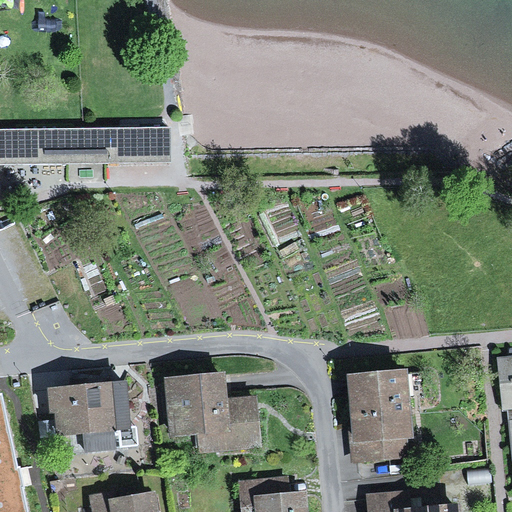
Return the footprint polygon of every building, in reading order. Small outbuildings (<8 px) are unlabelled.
[(0,132),(0,168),(172,168),(172,131),(0,132)] [(511,357),(497,359),(503,411),(506,411),(511,463),(511,357)] [(418,373),(355,378),(360,432),(351,432),(354,462),(415,456),(413,439),(424,438),(418,373)] [(234,378),(173,384),(178,438),(206,435),(208,457),(269,451),(264,397),(237,400),(234,378)] [(135,388),(56,396),(61,440),(86,437),(88,455),(124,451),(122,437),(140,435),(135,388)] [(14,412),(0,413),(0,465),(21,463),(14,412)] [(419,486),(369,489),(370,511),(472,511),(472,499),(420,502),(419,486)] [(115,494),(95,498),(97,511),(170,511),(166,492),(117,502),(115,494)] [(319,511),(318,493),(263,498),(264,511),(319,511)]
